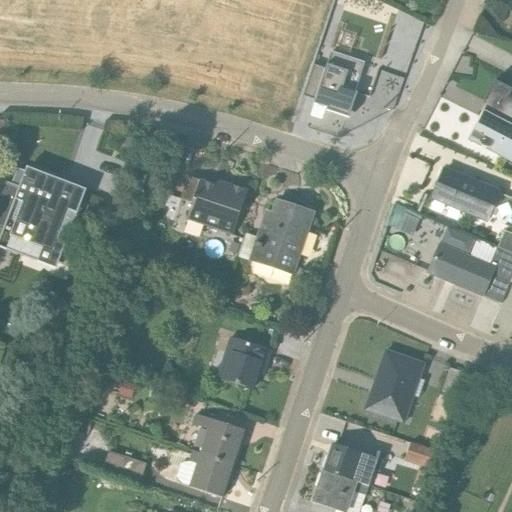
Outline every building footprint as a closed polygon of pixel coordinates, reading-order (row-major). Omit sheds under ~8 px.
[(364,67),(331,56),(325,73),(313,69),(302,100),(315,104),(314,108),(347,119),(364,67)] [(494,85),(466,144),(480,151),(481,151),(485,152),(484,154),(511,168),(511,97),(511,94),(494,85)] [(430,202),(487,228),(501,196),(443,171),(430,202)] [(0,250),(56,272),(85,194),(27,172),(26,176),(18,173),(13,188),(3,185),(0,193),(0,250)] [(213,191),(187,181),(180,202),(192,207),(186,224),(232,240),(248,194),(215,184),(213,191)] [(511,196),(511,198),(511,238),(504,235),(497,251),(511,257),(511,196)] [(250,266),(251,263),(292,277),(312,218),(276,206),(272,219),(266,217),(258,242),(246,238),(238,262),(250,266)] [(396,209),(387,229),(412,240),(421,219),(396,209)] [(142,216),(125,210),(117,234),(134,239),(142,216)] [(447,232),(440,245),(467,257),(473,243),(447,232)] [(439,246),(426,273),(455,286),(454,288),(500,308),(510,286),(511,280),(511,257),(497,251),(496,253),(477,245),(477,246),(475,246),(469,259),(439,246)] [(230,341),(217,380),(252,393),(259,376),(264,378),(272,355),(230,341)] [(423,368),(386,355),(365,413),(403,426),(423,368)] [(444,393),(457,399),(462,384),(458,383),(461,376),(450,372),(444,393)] [(245,434),(195,418),(192,427),(207,433),(200,456),(234,468),(245,434)] [(332,446),(324,474),(368,490),(374,473),(378,475),(382,463),(332,446)] [(435,455),(410,446),(404,464),(429,472),(435,455)] [(200,456),(192,453),(189,465),(180,467),(176,480),(181,486),(189,489),(188,490),(222,502),(234,468),(200,456)] [(140,484),(146,467),(108,455),(103,472),(140,484)] [(324,474),(313,505),(334,511),(360,511),(368,490),(324,474)]
